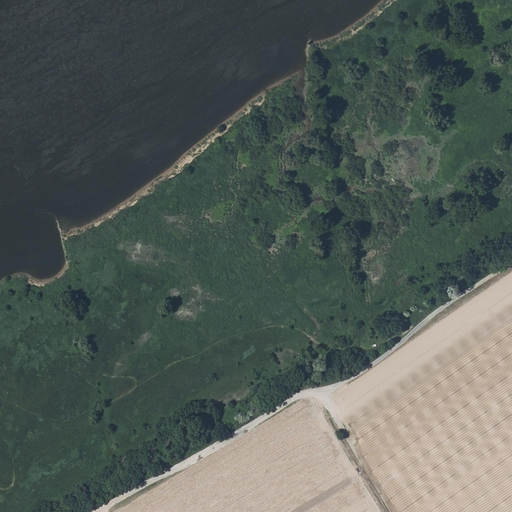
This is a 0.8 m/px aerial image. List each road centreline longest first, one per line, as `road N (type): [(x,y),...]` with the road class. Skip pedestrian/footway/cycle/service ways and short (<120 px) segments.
road 1 (track): [(92,511),(299,394),(342,381),(511,261)]
road 2 (track): [(321,388),(393,511)]
